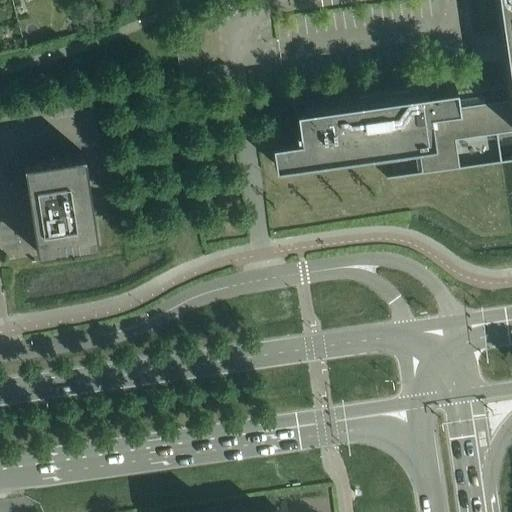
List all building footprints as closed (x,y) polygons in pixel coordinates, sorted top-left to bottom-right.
[(124,0),(121,1),(119,7),(121,10),(129,7),(125,0),(124,0)] [(511,0),(496,0),(503,43),(510,42),(511,56),(511,62),(506,64),(511,98),(484,101),(488,132),(511,128),(511,0)] [(453,137),(488,132),(484,101),(457,105),(454,84),(294,106),(298,136),(270,140),(273,163),(416,143),(420,172),(457,166),(453,137)] [(82,152),(22,162),(35,251),(96,241),(82,152)] [(283,511),(282,499),(190,511),(283,511)]
